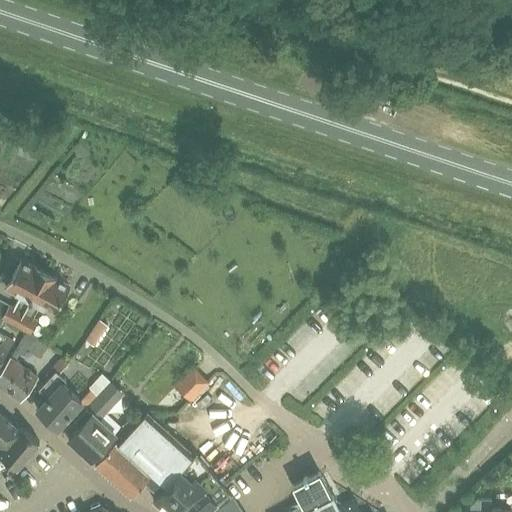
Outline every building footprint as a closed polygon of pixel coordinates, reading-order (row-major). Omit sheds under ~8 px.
[(17,326),(45,272),(22,259),(6,288),(20,295),(14,307),(10,305),(10,304),(0,298),(0,316),(3,318),(17,326)] [(69,285),(45,272),(17,326),(31,333),(38,320),(33,318),(40,306),(54,313),(69,285)] [(109,324),(99,318),(86,339),(95,346),(109,324)] [(0,343),(0,342),(0,360),(13,341),(5,335),(0,343)] [(10,357),(0,370),(0,385),(20,400),(37,376),(10,357)] [(48,397),(37,410),(58,428),(82,401),(62,384),(66,379),(55,370),(38,388),(48,397)] [(80,426),(69,438),(91,459),(114,433),(100,419),(95,415),(108,402),(99,393),(87,407),(74,420),(80,426)] [(95,463),(131,495),(151,473),(158,480),(165,487),(196,453),(147,410),(117,443),(115,441),(95,463)] [(0,432),(10,420),(0,411),(0,432)] [(0,454),(3,457),(26,430),(16,421),(14,424),(10,420),(0,432),(0,454)] [(26,430),(3,457),(17,469),(40,442),(26,430)] [(58,447),(48,454),(60,469),(70,462),(58,447)] [(286,447),(270,454),(275,466),(291,459),(286,447)] [(158,480),(152,487),(159,494),(153,499),(164,509),(161,511),(207,511),(228,496),(211,472),(196,453),(165,487),(158,480)] [(341,511),(333,495),(332,496),(320,472),(293,485),(303,505),(289,511),(341,511)] [(511,511),(511,508),(491,508),(491,497),(477,497),(470,504),(469,511),(511,511)] [(239,511),(230,500),(215,511),(239,511)]
